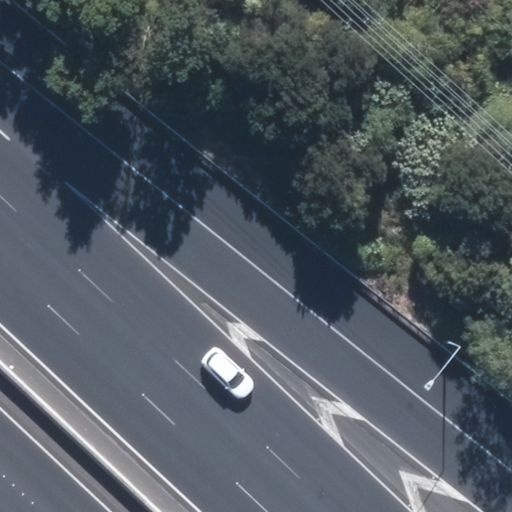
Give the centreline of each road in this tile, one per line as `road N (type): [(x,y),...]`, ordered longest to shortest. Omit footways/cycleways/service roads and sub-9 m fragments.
road 1 (motorway): [(0,101),(511,502)]
road 2 (motorway): [(0,193),(337,511)]
